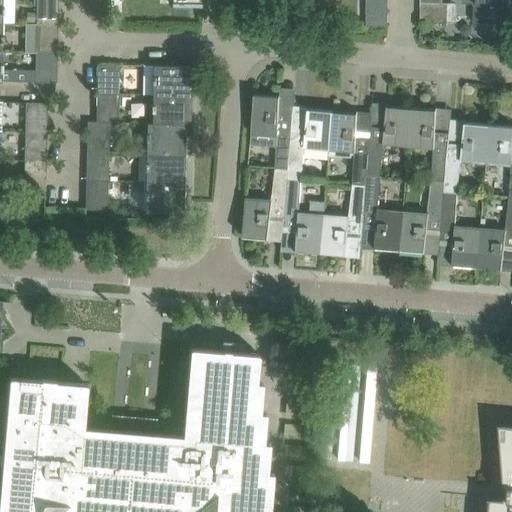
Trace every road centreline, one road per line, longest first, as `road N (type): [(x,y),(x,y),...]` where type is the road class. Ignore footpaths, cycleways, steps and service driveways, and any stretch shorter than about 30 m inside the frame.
road 1 (residential): [(511,314),(0,269)]
road 2 (residential): [(401,63),(239,45),(80,41)]
